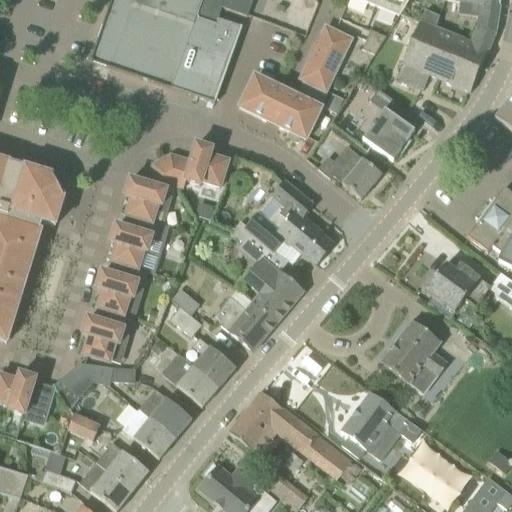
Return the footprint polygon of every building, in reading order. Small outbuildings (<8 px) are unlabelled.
[(111,0),(90,64),(171,92),(172,91),(214,106),(242,30),(217,22),(216,27),(197,21),(203,0),(111,0)] [(252,0),(203,0),(197,21),(216,27),(217,22),(221,11),(247,19),(252,0)] [(352,0),(399,19),(410,0),(352,0)] [(479,17),(472,47),(488,54),(495,35),(499,10),(500,0),(451,0),(451,3),(462,5),(461,14),(479,17)] [(420,25),(433,30),(439,17),(426,12),(420,25)] [(417,90),(417,89),(424,75),(470,96),(488,54),(472,47),(433,30),(420,25),(402,66),(405,67),(399,82),(417,90)] [(303,83),(326,94),(350,43),(325,31),(301,82),(303,83)] [(374,58),(386,40),(378,36),(370,33),(362,53),(374,58)] [(326,94),(303,83),(295,99),(254,80),(239,111),(290,136),(289,141),(293,145),(298,145),(302,142),(305,143),(321,112),(319,111),(328,94),(326,94)] [(385,112),(392,101),(377,92),(370,102),(385,112)] [(511,135),(511,99),(495,122),(511,135)] [(388,115),(384,112),(362,143),(392,165),(398,157),(401,160),(412,144),(409,141),(414,134),(410,131),(417,121),(395,105),(388,115)] [(170,159),(161,163),(175,189),(183,191),(185,184),(200,189),(201,185),(220,191),(228,164),(209,159),(211,152),(195,147),(190,165),(170,159)] [(342,188),(361,203),(381,178),(346,150),(333,165),(337,168),(332,174),(324,167),(319,172),(330,182),(332,179),(342,187),(342,188)] [(63,202),(54,184),(51,179),(24,171),(0,163),(0,344),(6,346),(40,235),(26,230),(29,220),(55,228),(63,202)] [(125,219),(136,222),(152,227),(157,208),(161,210),(166,194),(173,196),(175,189),(161,163),(153,168),(147,188),(129,182),(124,198),(131,200),(125,219)] [(313,209),(284,185),(271,199),(282,208),(267,226),(256,217),(244,231),(273,256),(283,245),(289,251),(291,248),(316,269),(333,249),(320,239),(322,237),(303,221),(313,209)] [(511,197),(503,191),(494,204),(493,203),(475,228),(476,228),(467,241),(487,256),(491,251),(501,258),(498,265),(511,272),(511,197)] [(111,265),(122,268),(138,273),(138,272),(143,255),(147,256),(151,241),(158,243),(162,230),(152,227),(136,222),(132,234),(115,229),(110,245),(117,247),(111,265)] [(259,297),(251,305),(276,327),(303,295),(278,274),(276,275),(260,262),(243,282),(259,297)] [(445,267),(425,294),(453,316),(463,304),(474,312),(490,291),(459,267),(454,274),(445,267)] [(97,311),(108,315),(123,319),(129,301),(132,302),(137,287),(144,290),(148,275),(138,272),(138,273),(122,268),(118,280),(101,275),(96,291),(102,293),(97,311)] [(511,313),(511,285),(500,277),(492,288),(498,292),(492,299),(511,313)] [(169,303),(180,312),(180,311),(189,301),(178,292),(169,303)] [(212,321),(252,355),(276,327),(251,305),(245,313),(229,300),(212,321)] [(180,311),(180,312),(171,323),(192,340),(201,329),(180,311)] [(122,333),(130,336),(134,322),(123,319),(108,315),(104,327),(87,321),(82,337),(88,339),(83,358),(109,366),(115,348),(118,348),(122,333)] [(439,344),(412,325),(380,366),(407,387),(423,366),(438,378),(447,365),(432,354),(439,344)] [(203,360),(193,371),(217,392),(235,372),(199,343),(192,351),(203,360)] [(161,378),(201,411),(217,392),(193,371),(178,358),(161,378)] [(71,413),(92,387),(76,369),(71,373),(54,388),(71,413)] [(113,370),(110,385),(135,387),(136,373),(113,370)] [(8,413),(24,418),(25,413),(46,395),(32,390),(35,382),(19,377),(17,383),(0,378),(0,407),(9,410),(8,413)] [(138,415),(149,423),(174,444),(191,423),(155,394),(148,403),(138,415)] [(228,436),(263,463),(276,446),(271,442),(278,433),(339,481),(350,466),(317,439),(261,395),(228,436)] [(369,396),(340,435),(366,453),(385,428),(411,447),(407,451),(423,463),(436,445),(369,396)] [(66,434),(82,441),(93,446),(99,432),(73,420),(66,434)] [(122,434),(158,463),(174,444),(149,423),(138,435),(128,427),(122,434)] [(131,496),(148,475),(112,447),(106,455),(107,456),(97,468),(131,496)] [(495,455),(488,465),(504,476),(511,466),(495,455)] [(110,511),(118,511),(131,496),(97,468),(96,466),(85,480),(79,487),(110,511)] [(245,492),(251,485),(251,484),(237,472),(230,480),(217,470),(216,471),(212,468),(204,478),(208,481),(198,493),(214,506),(213,507),(219,511),(249,511),(257,502),(245,492)] [(15,511),(27,480),(0,471),(0,496),(18,502),(14,511),(15,511)] [(45,473),(41,485),(71,496),(76,484),(45,473)] [(293,511),(297,511),(307,499),(285,482),(274,498),(293,511)] [(506,511),(511,505),(511,500),(505,496),(497,506),(505,511),(506,511)]
